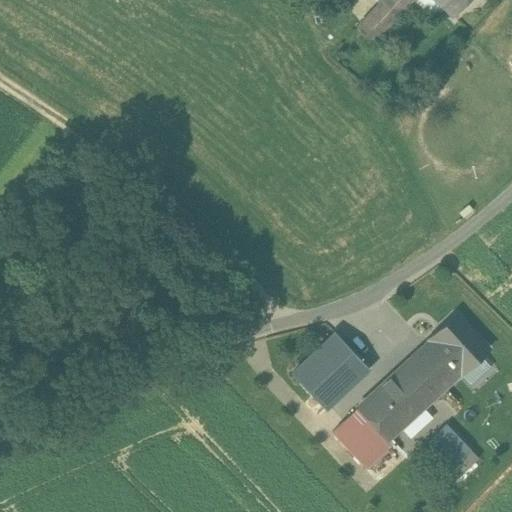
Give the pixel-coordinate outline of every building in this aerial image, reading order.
[(381,0),(380,1),(358,25),(374,40),(411,0),(381,0)] [(467,0),(434,0),(453,16),(467,0)] [(51,157),(31,178),(42,189),(62,168),(51,157)] [(486,349),(456,316),(429,340),(429,341),(430,342),(431,341),(458,372),(459,374),(467,367),(486,349)] [(335,332),(319,347),(319,346),(291,373),(326,410),(369,368),(335,332)] [(431,341),(430,342),(429,341),(407,363),(436,393),(458,372),(431,341)] [(486,349),(467,367),(477,378),(497,360),(486,349)] [(407,363),(360,408),(363,411),(389,439),(402,426),(422,407),(436,393),(407,363)] [(422,407),(402,426),(411,435),(431,417),(422,407)] [(363,411),(339,434),(352,448),(361,440),(376,455),(391,441),(389,439),(363,411)] [(436,436),(458,460),(469,449),(447,426),(436,436)] [(458,460),(436,436),(424,447),(446,471),(458,460)] [(376,455),(361,440),(352,448),(367,463),(376,455)]
